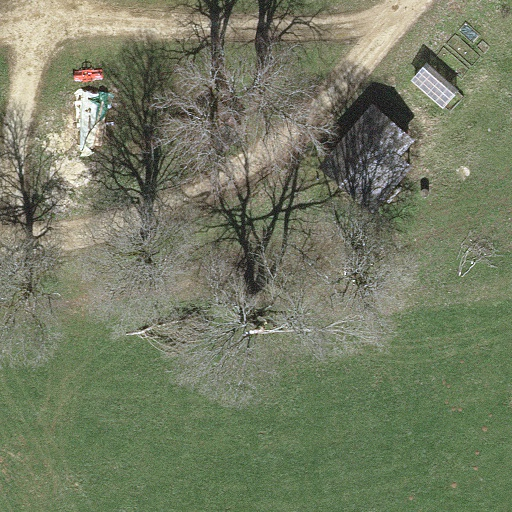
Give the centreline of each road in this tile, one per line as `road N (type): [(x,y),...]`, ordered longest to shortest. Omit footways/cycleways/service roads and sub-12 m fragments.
road 1 (track): [(4,272),(10,140),(49,31),(69,21),(357,29),(389,21),(412,0)]
road 2 (track): [(0,272),(385,290),(511,286)]
